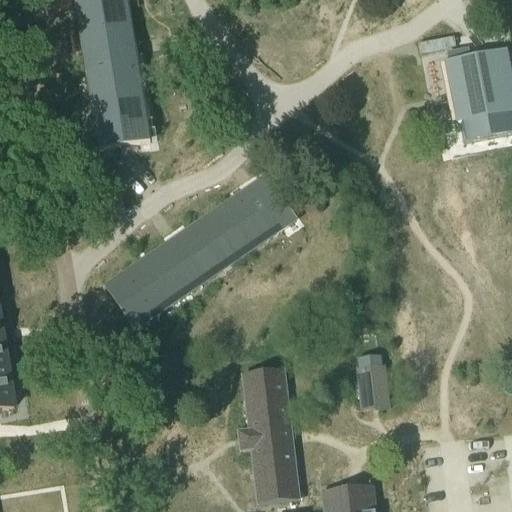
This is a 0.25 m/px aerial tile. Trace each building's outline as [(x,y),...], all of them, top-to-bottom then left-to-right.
[(73,0),(98,153),(98,154),(103,153),(129,149),(151,145),(139,74),(137,62),(136,52),(134,42),(129,13),(127,0),(73,0)] [(511,90),(505,54),(490,57),(469,61),(467,52),(458,54),(447,56),(448,60),(449,65),(446,65),(454,105),(457,124),(458,125),(511,114),(511,90)] [(102,289),(103,290),(132,330),(291,218),(260,175),(253,180),(242,189),(185,229),(165,244),(146,258),(139,262),(102,289)] [(0,413),(14,411),(0,325),(0,413)] [(381,359),(357,362),(357,363),(358,374),(362,413),(388,410),(383,372),(382,372),(381,360),(381,359)] [(243,379),(250,434),(239,435),(240,441),(240,448),(241,455),(252,454),(258,510),(300,505),(300,503),(300,498),(289,421),(283,374),(271,376),(243,379)] [(374,511),(373,489),(323,495),(325,511),(374,511)]
